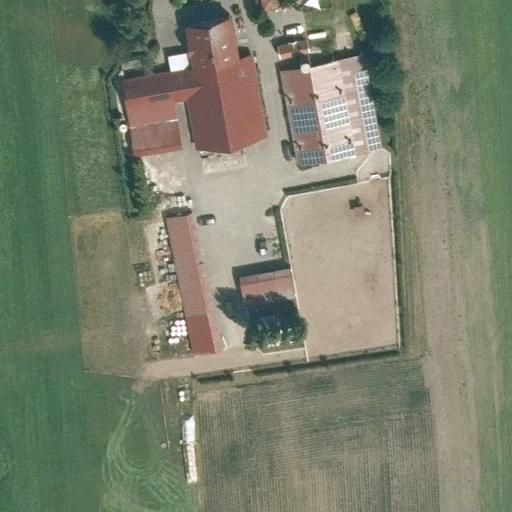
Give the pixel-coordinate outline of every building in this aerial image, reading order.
[(274,0),(258,0),(261,13),(276,11),(274,0)] [(170,71),(122,79),(134,153),(177,147),(169,101),(189,98),(197,148),(265,137),(251,56),(236,58),(229,18),(181,25),(186,53),(168,55),(170,71)] [(361,56),(279,73),(299,167),(380,150),(361,56)] [(191,213),(164,218),(184,319),(211,314),(191,213)] [(287,268),(235,277),(244,326),(296,317),(287,268)] [(192,382),(179,383),(180,411),(194,410),(192,382)]
